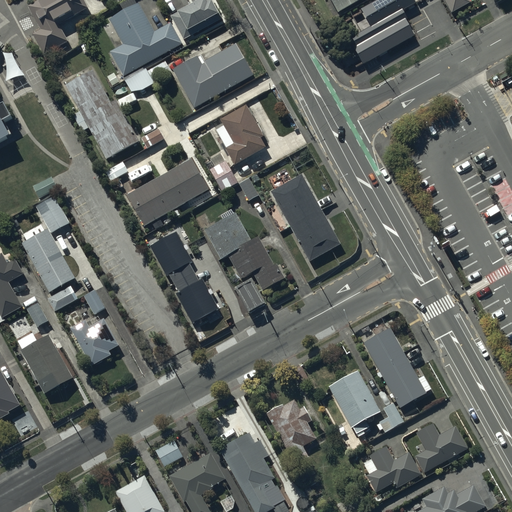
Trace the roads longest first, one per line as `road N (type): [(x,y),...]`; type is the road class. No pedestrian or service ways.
road 1 (unclassified): [(4,491),(411,263)]
road 2 (secondary): [(411,263),(511,442)]
road 3 (residential): [(336,131),(511,32)]
road 4 (secondary): [(336,131),(411,263)]
road 5 (secondary): [(266,0),(336,131)]
